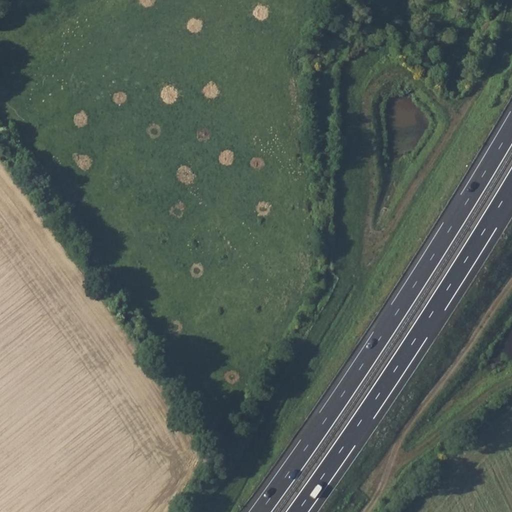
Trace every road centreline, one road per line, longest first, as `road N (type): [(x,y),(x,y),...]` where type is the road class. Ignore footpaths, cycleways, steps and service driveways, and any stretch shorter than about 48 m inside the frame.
road 1 (track): [(509,0),(502,36),(460,114),(372,253),(367,102),(377,80),(408,74),(426,94)]
road 2 (motorway): [(511,127),(260,511)]
road 3 (motorway): [(297,511),(511,186)]
road 4 (track): [(511,289),(390,457),(397,464),(511,384)]
